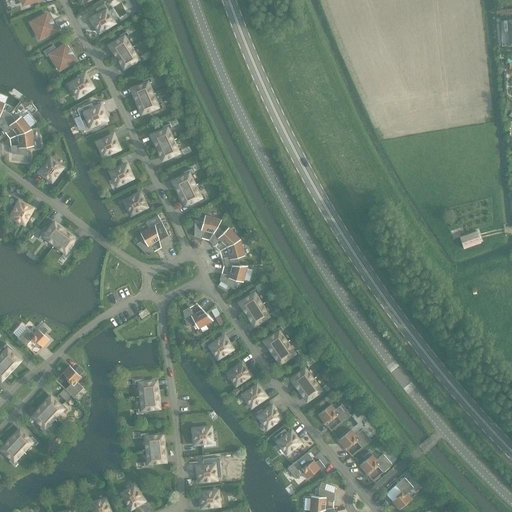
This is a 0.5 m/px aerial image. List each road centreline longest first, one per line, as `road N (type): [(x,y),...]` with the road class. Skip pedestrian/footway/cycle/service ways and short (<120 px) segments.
road 1 (unclassified): [(511,500),(444,430),(336,288),(241,117),(193,0)]
road 2 (secondary): [(511,451),(442,375),(356,258),(290,143),(228,0)]
road 3 (residential): [(206,277),(376,511)]
road 4 (residential): [(63,0),(189,255)]
road 5 (residential): [(181,507),(161,301)]
road 6 (residential): [(150,272),(0,161)]
